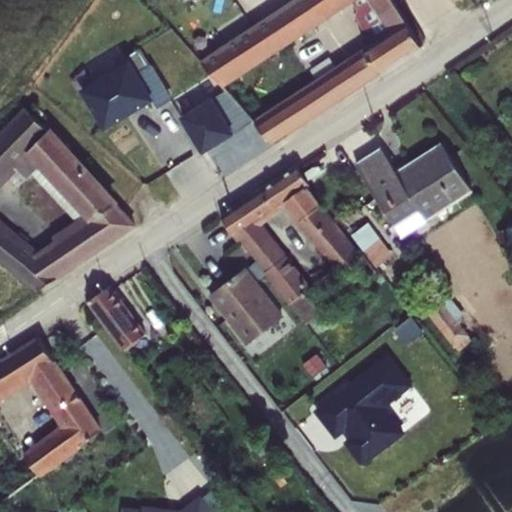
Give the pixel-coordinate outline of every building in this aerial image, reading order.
[(282,111),(247,73),(356,0),(371,0),(396,37),(386,43),(378,29),(371,35),(378,48),(369,54),(383,75),(401,64),(425,48),(394,0),(303,0),(234,46),(204,66),(226,89),(253,121),(274,144),(300,128),(365,87),(351,65),(282,111)] [(371,0),(358,0),(378,29),(386,43),(396,37),(371,0)] [(130,58),(79,90),(102,130),(152,101),(156,108),(174,99),(150,66),(140,51),(130,58)] [(365,87),(383,75),(369,54),(351,65),(365,87)] [(253,121),(226,89),(180,117),(203,154),(253,121)] [(77,268),(136,228),(74,159),(26,110),(11,127),(0,138),(0,260),(40,293),(60,280),(36,259),(0,229),(0,184),(16,168),(27,179),(33,174),(43,164),(93,220),(82,228),(58,244),(77,268)] [(386,153),(360,168),(395,223),(420,208),(426,216),(456,197),(458,201),(475,191),(447,147),(401,174),(386,153)] [(43,164),(33,174),(82,228),(93,220),(43,164)] [(263,194),(276,213),(287,205),(340,271),(359,255),(311,193),(312,187),(312,186),(300,170),(287,178),(263,194)] [(263,194),(243,207),(258,227),(276,213),(263,194)] [(456,197),(426,216),(428,219),(458,201),(456,197)] [(278,253),(258,227),(243,207),(224,219),(239,241),(248,248),(294,307),(313,292),(281,250),(278,253)] [(77,268),(58,244),(36,259),(60,280),(77,268)] [(313,292),(294,307),(309,326),(378,272),(363,253),(359,255),(340,271),(313,292)] [(247,272),(214,298),(252,345),(284,320),(247,272)] [(113,290),(91,306),(125,352),(146,336),(113,290)] [(470,336),(440,297),(426,307),(456,347),(470,336)] [(415,322),(399,334),(410,348),(426,336),(415,322)] [(104,433),(41,339),(0,366),(0,382),(8,395),(34,377),(66,425),(24,457),(40,479),(104,433)] [(197,381),(180,359),(152,379),(168,401),(197,381)] [(414,389),(391,359),(319,415),(339,440),(351,430),(358,440),(350,446),(364,465),(371,460),(373,462),(406,436),(386,410),(414,389)] [(312,364),(299,374),(309,388),(323,377),(312,364)] [(0,382),(0,400),(8,395),(0,382)] [(209,511),(202,502),(187,511),(156,511),(143,510),(143,511),(128,511),(127,511),(126,511),(209,511)]
